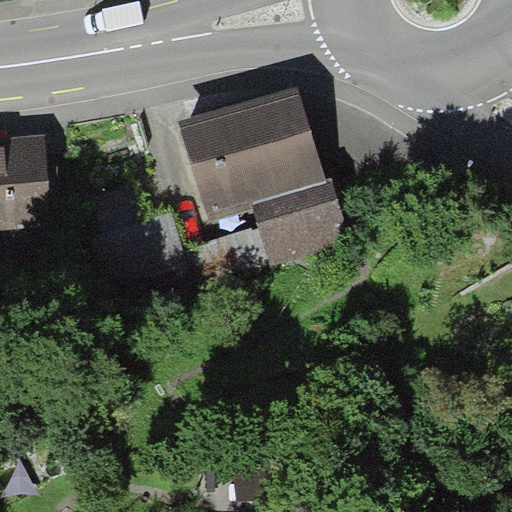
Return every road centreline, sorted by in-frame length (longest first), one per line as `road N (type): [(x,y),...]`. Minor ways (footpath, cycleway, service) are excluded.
road 1 (primary): [(0,70),(353,3)]
road 2 (primary): [(353,3),(363,27),(400,62),(450,71),(475,64)]
